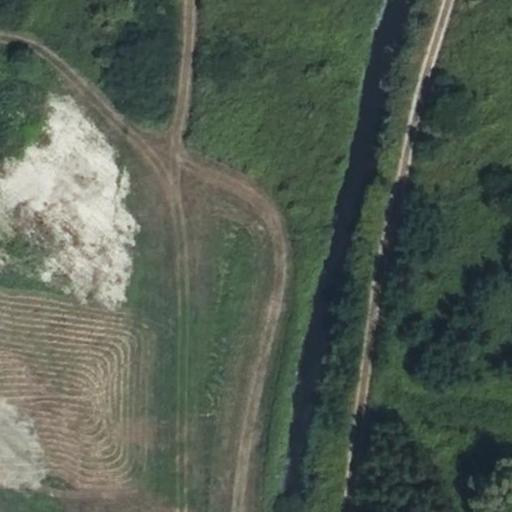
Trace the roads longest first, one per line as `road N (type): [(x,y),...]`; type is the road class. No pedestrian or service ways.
road 1 (track): [(350,511),(406,175),(449,0)]
road 2 (track): [(167,511),(182,0)]
road 3 (track): [(242,511),(266,325),(284,254),(248,187),(176,158)]
